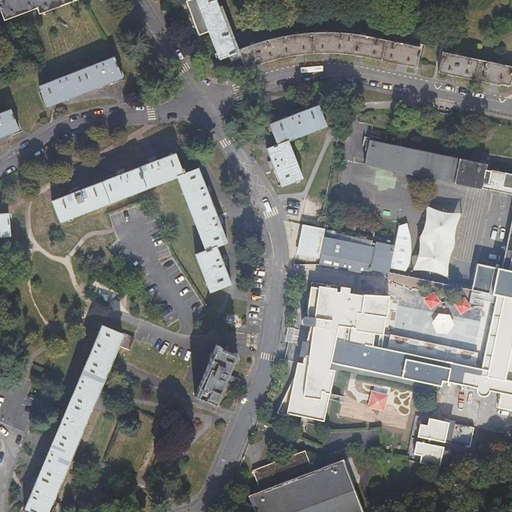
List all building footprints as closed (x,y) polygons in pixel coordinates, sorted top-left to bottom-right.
[(2,0),(0,1),(0,7),(5,21),(38,9),(34,0),(2,0)] [(34,0),(38,9),(40,15),(80,0),(34,0)] [(224,60),(239,54),(217,0),(194,0),(188,3),(202,37),(211,33),(224,60)] [(341,42),(342,33),(331,33),(330,32),(330,31),(329,31),(329,30),(328,30),(327,30),(326,30),(325,31),(324,32),(324,33),(313,33),(314,54),(323,54),(337,53),(348,55),(349,46),(347,45),(347,43),(341,42)] [(314,54),(313,33),(301,35),(300,34),(300,33),(299,33),(298,32),(297,32),(296,32),(295,32),(295,33),(294,33),(294,34),(293,35),(277,38),(281,59),(314,54)] [(381,61),(386,41),(368,38),(368,37),(368,36),(367,35),(366,34),(365,34),(364,34),(363,34),(362,35),(361,36),(342,33),(341,42),(347,43),(347,45),(349,46),(348,55),(362,57),(381,61)] [(248,46),(241,49),(244,57),(242,57),(246,66),(254,64),(255,66),(265,62),(281,59),(277,38),(256,45),(255,44),(255,43),(254,43),(254,42),(253,42),(252,42),(251,42),(250,42),(250,43),(249,43),(249,44),(248,45),(248,46)] [(403,45),(386,41),(381,61),(402,65),(416,68),(420,48),(410,46),(410,45),(410,44),(409,43),(408,43),(408,42),(407,42),(406,42),(405,42),(405,43),(404,43),(404,44),(403,45)] [(438,72),(474,81),(479,61),(460,57),(460,56),(460,55),(459,54),(459,53),(458,53),(457,53),(456,53),(455,53),(454,53),(453,54),(453,55),(442,53),(438,72)] [(49,107),(123,78),(115,57),(41,86),(49,107)] [(501,84),(511,87),(511,81),(511,76),(511,73),(511,67),(502,66),(502,65),(502,64),(502,63),(501,62),(500,61),(499,61),(498,61),(497,61),(497,62),(496,62),(496,63),(495,63),(495,64),(479,61),(474,81),(500,87),(501,84)] [(289,142),(327,127),(319,107),(270,125),(278,145),(268,148),(283,186),(304,178),(289,142)] [(0,137),(20,130),(12,110),(0,114),(0,137)] [(414,155),(486,170),(487,165),(371,141),(366,165),(410,175),(414,155)] [(182,170),(176,155),(53,201),(61,223),(178,178),(206,251),(196,254),(211,292),(231,285),(217,248),(228,244),(198,170),(186,173),(184,169),(182,170)] [(511,175),(486,170),(414,155),(410,175),(482,190),(482,189),(511,194),(511,225),(503,269),(477,264),(472,290),(498,296),(511,298),(511,175)] [(431,194),(428,205),(462,213),(465,202),(431,194)] [(449,280),(463,214),(426,206),(412,272),(449,280)] [(0,236),(12,236),(10,214),(0,215),(0,236)] [(396,247),(395,246),(378,243),(376,249),(372,248),(373,241),(327,232),(326,238),(325,238),(321,255),(322,255),(320,266),(371,277),(372,271),(389,275),(390,275),(390,274),(396,247)] [(374,346),(376,332),(377,332),(384,296),(365,295),(365,296),(351,294),(351,288),(342,287),(341,293),(337,292),(337,291),(313,288),(309,314),(310,314),(309,317),(308,317),(307,317),(306,317),(306,318),(305,318),(304,318),(304,319),(304,320),(303,320),(303,321),(303,322),(304,323),(304,324),(305,325),(306,325),(307,326),(312,326),(306,353),(304,364),(299,363),(296,376),(279,414),(291,417),(292,415),(325,422),(336,371),(331,370),(332,363),(338,365),(443,387),(444,381),(479,389),(478,391),(479,393),(480,395),(482,396),(484,397),(486,397),(488,396),(490,395),(491,392),(492,389),(503,391),(499,409),(511,411),(511,298),(498,296),(483,370),(477,368),(455,364),(455,363),(448,361),(448,362),(389,350),(384,349),(384,348),(374,346)] [(384,296),(377,332),(382,333),(385,314),(388,315),(391,297),(384,296)] [(102,324),(26,507),(36,511),(48,511),(124,333),(102,324)] [(455,364),(477,368),(480,354),(392,335),(389,350),(448,362),(448,361),(455,363),(455,364)] [(217,345),(196,396),(217,405),(227,380),(229,374),(237,356),(223,350),(224,347),(217,345)] [(229,374),(227,380),(233,382),(235,377),(229,374)] [(476,428),(431,419),(429,426),(422,425),(419,437),(472,448),(476,428)] [(448,455),(449,449),(418,442),(416,455),(423,456),(421,463),(448,469),(451,455),(448,455)] [(254,511),(362,511),(343,460),(313,470),(305,451),(252,471),(260,492),(248,498),(254,511)]
